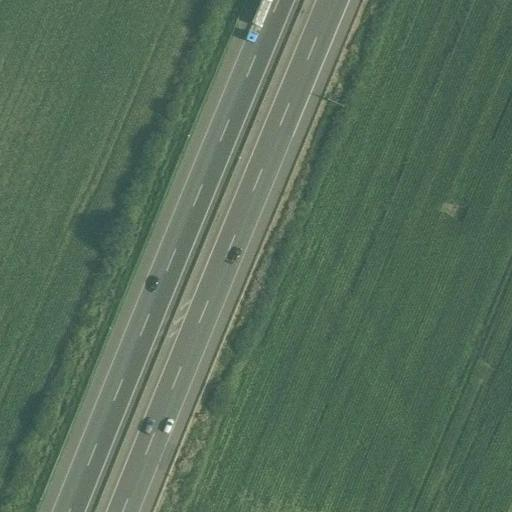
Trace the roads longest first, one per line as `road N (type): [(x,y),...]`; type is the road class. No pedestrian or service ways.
road 1 (motorway): [(281,0),(69,511)]
road 2 (motorway): [(124,511),(330,0)]
